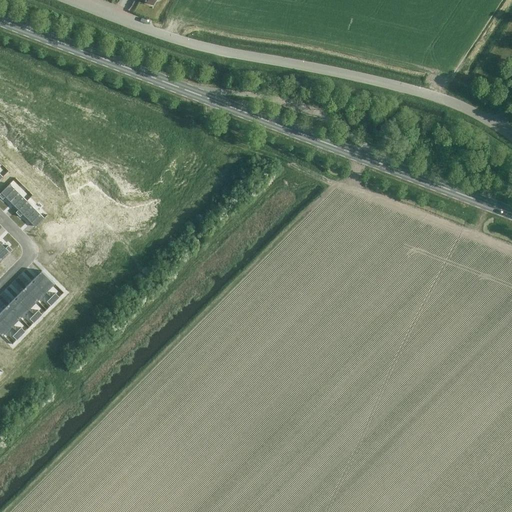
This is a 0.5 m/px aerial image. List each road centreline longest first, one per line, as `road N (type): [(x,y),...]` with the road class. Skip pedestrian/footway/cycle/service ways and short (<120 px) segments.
road 1 (primary): [(511,213),(0,19)]
road 2 (unclassified): [(511,135),(453,102),(174,38),(72,0)]
road 3 (track): [(210,101),(204,125),(213,139),(328,187)]
